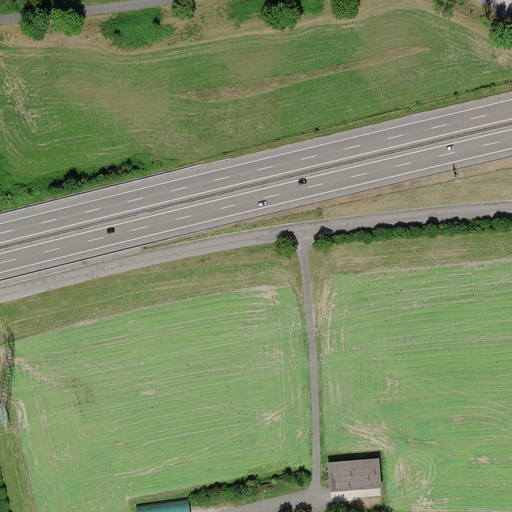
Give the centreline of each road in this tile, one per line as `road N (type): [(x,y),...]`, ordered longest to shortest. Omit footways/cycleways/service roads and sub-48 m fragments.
road 1 (motorway): [(511,109),(0,233)]
road 2 (motorway): [(0,262),(511,139)]
road 3 (unclassified): [(511,207),(206,246),(0,294)]
road 4 (track): [(0,20),(174,0)]
